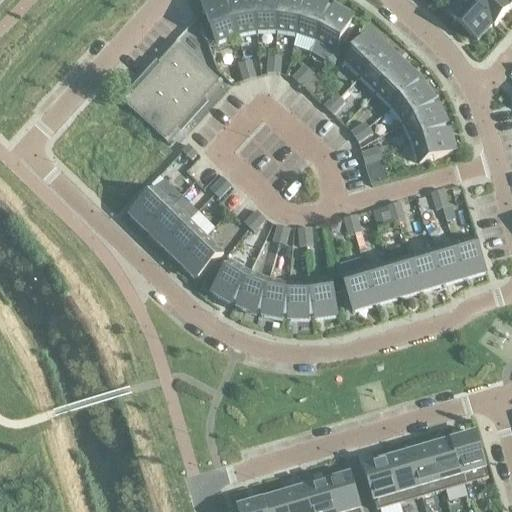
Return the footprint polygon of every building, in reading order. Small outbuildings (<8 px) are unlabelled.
[(257,34),(252,0),(243,0),(229,3),(227,4),(237,38),(257,34)] [(277,34),(279,0),(252,0),(257,34),(277,34)] [(279,0),(277,34),(297,37),(305,3),(303,2),(292,0),(279,0)] [(477,44),(493,27),(493,26),(465,1),(465,0),(452,0),(442,12),(477,44)] [(465,0),(465,1),(493,26),(493,27),(494,29),(510,11),(498,0),(465,0)] [(511,0),(498,0),(510,11),(511,9),(511,0)] [(316,44),(330,11),(328,10),(308,3),(305,3),(297,37),(316,44)] [(237,38),(227,4),(225,4),(203,12),(216,46),(237,38)] [(332,12),(330,11),(316,44),(335,55),(353,23),(332,12)] [(344,63),(361,80),(386,54),(369,37),(344,63)] [(190,120),(189,119),(192,116),(194,117),(194,116),(193,115),(196,111),(198,112),(197,110),(200,107),(202,108),(202,107),(201,106),(204,102),(206,104),(223,85),(220,83),(219,84),(179,48),(181,46),(178,44),(159,66),(160,67),(157,71),(155,69),(155,70),(156,72),(152,75),(151,74),(150,75),(151,76),(148,80),(147,79),(146,80),(147,81),(144,85),(142,84),(142,85),(143,86),(139,90),(138,88),(137,89),(139,90),(135,94),(134,93),(133,94),(134,95),(131,99),(130,98),(122,106),(125,108),(126,106),(166,142),(165,144),(167,146),(178,134),(177,133),(180,129),(181,130),(182,129),(181,128),(184,125),(185,126),(186,125),(185,124),(188,120),(189,121),(190,120)] [(378,96),(403,70),(386,54),(361,80),(378,96)] [(269,59),(268,67),(281,68),(281,60),(269,59)] [(239,68),(241,76),(254,73),(251,64),(239,68)] [(267,76),(280,77),(281,68),(268,67),(267,76)] [(304,68),(298,75),(308,84),(314,77),(304,68)] [(378,96),(392,110),(419,87),(418,86),(418,85),(403,70),(378,96)] [(243,84),(256,81),(254,73),(241,76),(243,84)] [(293,81),(302,90),(308,84),(298,75),(293,81)] [(421,89),(419,87),(392,110),(404,127),(435,109),(434,107),(434,106),(421,89)] [(335,97),(330,103),(339,112),(345,106),(335,97)] [(324,110),(333,118),(339,112),(330,103),(324,110)] [(404,127),(413,145),(446,132),(445,130),(446,130),(436,110),(435,109),(404,127)] [(365,126),(358,131),(365,141),(372,136),(365,126)] [(351,136),(358,146),(365,141),(358,131),(351,136)] [(447,134),(446,132),(413,145),(419,166),(454,157),(447,134)] [(197,157),(188,148),(182,155),(191,163),(197,157)] [(370,154),(373,166),(382,164),(378,151),(370,154)] [(361,156),(365,169),(373,166),(370,154),(361,156)] [(222,181),(216,187),(225,196),(231,190),(222,181)] [(225,196),(216,187),(210,193),(219,202),(225,196)] [(148,234),(173,208),(156,191),(131,217),(148,234)] [(444,193),(431,197),(434,205),(446,201),(444,193)] [(448,210),(446,201),(434,205),(436,213),(448,210)] [(400,206),(387,210),(390,218),(402,214),(400,206)] [(190,224),(173,208),(148,234),(165,249),(190,224)] [(257,214),(251,220),(260,229),(266,223),(257,214)] [(405,223),(402,214),(390,218),(392,226),(405,223)] [(356,219),(344,223),(346,231),(359,227),(356,219)] [(260,229),(251,220),(244,227),(254,236),(260,229)] [(190,224),(165,249),(181,265),(206,240),(190,224)] [(361,235),(359,227),(346,231),(349,239),(361,235)] [(277,229),(275,237),(287,240),(290,232),(277,229)] [(311,232),(298,233),(299,241),(312,240),(311,232)] [(287,240),(275,237),(273,245),(285,249),(287,240)] [(223,256),(206,240),(181,265),(198,282),(223,256)] [(312,249),(312,240),(299,241),(300,250),(312,249)] [(476,240),(453,247),(463,281),(486,274),(476,240)] [(463,281),(453,247),(431,253),(441,288),(463,281)] [(431,253),(409,260),(419,294),(441,288),(431,253)] [(419,294),(409,260),(387,266),(397,301),(419,294)] [(233,307),(235,308),(250,275),(231,264),(213,295),(233,307)] [(375,307),(397,301),(387,266),(365,273),(375,307)] [(375,307),(365,273),(342,280),(352,314),(375,307)] [(258,316),(260,317),(269,282),(250,275),(235,308),(237,309),(258,316)] [(269,282),(260,317),(262,317),(262,318),(283,322),(283,321),(286,322),(289,286),(269,282)] [(309,286),(312,322),(314,322),(337,318),(331,283),(309,286)] [(310,322),(312,322),(309,286),(289,286),(286,322),(288,322),(310,322)] [(453,444),(466,488),(489,481),(476,437),(453,444)] [(444,494),(466,488),(453,444),(431,450),(444,494)] [(444,494),(431,450),(409,457),(422,500),(444,494)] [(422,500),(409,457),(387,463),(400,507),(422,500)] [(382,511),(400,507),(387,463),(364,470),(376,511),(382,511)] [(359,511),(350,478),(327,485),(334,511),(359,511)] [(305,491),(311,511),(334,511),(327,485),(305,491)] [(283,498),(287,511),(311,511),(305,491),(283,498)] [(261,504),(263,511),(287,511),(283,498),(261,504)]
